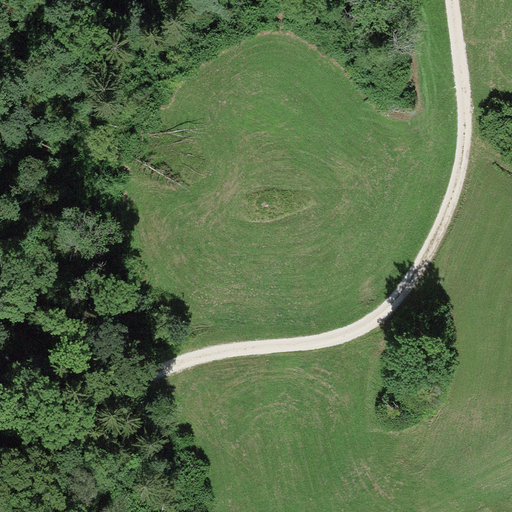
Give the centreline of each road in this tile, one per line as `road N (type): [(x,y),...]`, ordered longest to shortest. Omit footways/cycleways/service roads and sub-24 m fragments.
road 1 (track): [(31,511),(41,461),(71,409),(145,373),(216,354),(306,348),(367,326),(388,302),(428,246),(454,184),(463,137),(449,0)]
road 2 (track): [(78,0),(64,36),(0,124)]
